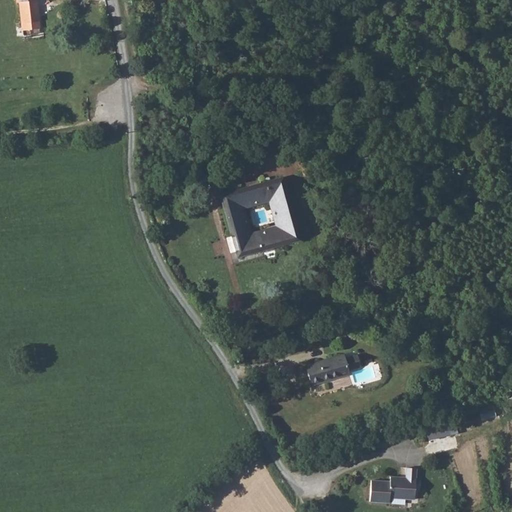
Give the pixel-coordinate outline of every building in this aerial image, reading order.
[(16,0),(17,2),(19,2),(21,24),(21,30),(41,29),(38,0),(16,0)] [(100,12),(84,13),(87,35),(102,34),(100,12)] [(230,251),(235,251),(237,257),(301,239),(283,176),(220,194),(231,236),(226,238),(230,251)] [(343,353),(304,362),(310,386),(349,376),(347,371),(361,367),(355,350),(343,353)] [(426,426),(429,439),(454,434),(452,422),(426,426)] [(390,482),(371,480),(370,502),(389,503),(389,498),(414,499),(416,469),(406,468),(405,477),(405,479),(401,479),(401,477),(390,477),(390,482)]
